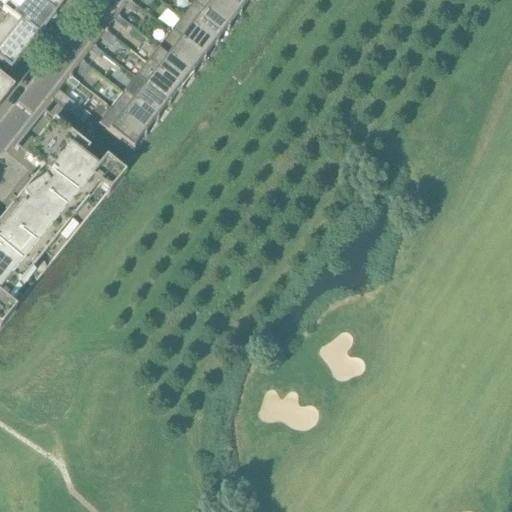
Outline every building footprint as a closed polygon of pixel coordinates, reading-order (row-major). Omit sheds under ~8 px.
[(33,0),(9,0),(1,10),(7,15),(37,38),(54,16),(33,0)] [(33,0),(54,16),(67,0),(33,0)] [(219,0),(196,0),(193,4),(229,32),(230,31),(227,29),(237,15),(241,18),(241,17),(219,0)] [(252,3),(253,2),(250,0),(219,0),(241,17),(242,16),(239,14),(249,0),(252,3)] [(128,1),(124,6),(135,15),(139,10),(128,1)] [(229,33),(229,32),(193,4),(181,19),(218,47),(218,46),(215,44),(226,30),(229,33)] [(7,15),(0,23),(0,64),(9,72),(37,38),(7,15)] [(116,17),(112,22),(124,31),(128,26),(116,17)] [(181,19),(170,34),(206,62),(207,61),(203,59),(214,45),(217,48),(218,47),(181,19)] [(105,32),(100,37),(112,46),(116,41),(105,32)] [(205,63),(206,62),(170,34),(158,49),(194,77),(194,76),(191,74),(202,61),(205,63)] [(93,47),(89,52),(100,61),(104,55),(93,47)] [(158,49),(146,64),(182,92),(183,92),(179,89),(190,76),(193,78),(194,77),(158,49)] [(81,62),(76,67),(87,76),(91,70),(81,62)] [(181,93),(182,92),(146,64),(134,79),(170,107),(171,107),(168,104),(178,91),(181,93)] [(75,90),(79,85),(69,77),(65,82),(75,90)] [(158,123),(159,122),(156,119),(166,106),(169,108),(170,107),(134,79),(122,94),(158,123)] [(0,105),(5,100),(12,91),(3,83),(0,80),(0,105)] [(84,112),(84,113),(57,92),(50,101),(77,122),(85,113),(84,112)] [(158,123),(122,94),(110,109),(146,138),(147,137),(144,134),(155,121),(158,123)] [(98,123),(97,125),(134,154),(135,152),(132,149),(143,136),(146,139),(146,138),(110,109),(99,124),(98,123)] [(85,113),(77,122),(82,126),(90,116),(85,113)] [(0,333),(16,313),(14,312),(105,199),(107,201),(126,178),(103,160),(101,163),(52,123),(23,158),(40,172),(33,181),(34,182),(42,172),(49,178),(34,189),(29,187),(20,198),(27,207),(23,211),(16,205),(16,204),(15,203),(0,221),(0,333)]
